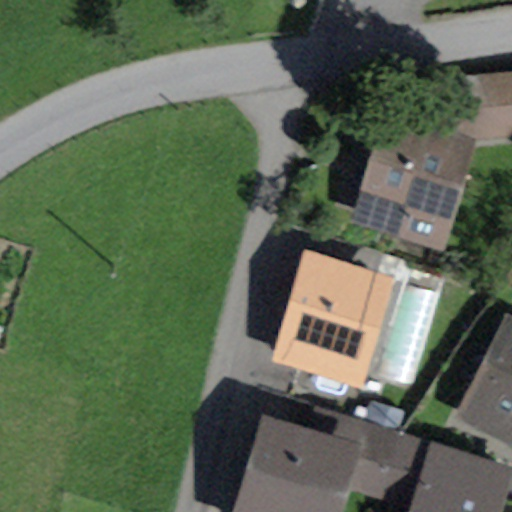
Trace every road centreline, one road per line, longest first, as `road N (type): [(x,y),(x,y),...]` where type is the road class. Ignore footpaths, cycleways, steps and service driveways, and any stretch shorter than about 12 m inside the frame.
road 1 (residential): [(290,58),(190,511)]
road 2 (tertiary): [(0,148),(124,85),(290,58)]
road 3 (tertiary): [(290,58),(511,35)]
